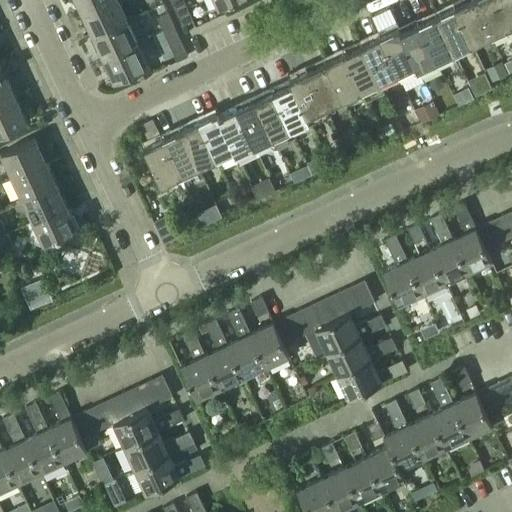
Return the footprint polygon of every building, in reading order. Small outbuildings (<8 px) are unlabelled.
[(75,0),(82,13),(109,0),(75,0)] [(109,0),(82,13),(92,35),(126,19),(117,0),(109,0)] [(173,0),(171,1),(182,25),(192,20),(182,0),(173,0)] [(473,0),(465,0),(454,5),(472,42),(490,34),(473,0)] [(495,0),(473,0),(490,34),(508,25),(495,0)] [(511,0),(495,0),(508,25),(511,23),(511,0)] [(454,5),(436,14),(453,51),(472,42),(454,5)] [(156,17),(162,30),(173,25),(167,12),(156,17)] [(436,14),(418,22),(435,59),(453,51),(436,14)] [(92,35),(103,58),(137,42),(126,19),(92,35)] [(418,22),(401,31),(400,31),(415,63),(417,68),(435,59),(418,22)] [(162,30),(173,53),(184,48),(173,25),(162,30)] [(398,26),(380,35),(397,71),(415,63),(400,31),(401,31),(398,26)] [(380,35),(362,43),(379,80),(397,71),(380,35)] [(103,58),(114,81),(134,71),(138,79),(151,72),(148,65),(137,42),(103,58)] [(343,52),(361,88),(363,94),(381,85),(379,80),(362,43),(343,52)] [(325,60),(342,97),(361,88),(343,52),(325,60)] [(307,69),(324,105),(342,97),(325,60),(307,69)] [(288,77),(291,82),(306,114),(307,114),(324,105),(307,69),(288,77)] [(0,78),(0,106),(16,98),(6,76),(0,78)] [(273,90),(290,127),(309,118),(307,114),(306,114),(291,82),(273,90)] [(255,99),(272,136),(290,127),(273,90),(255,99)] [(0,106),(0,134),(27,122),(16,98),(0,106)] [(237,107),(254,144),(272,136),(255,99),(237,107)] [(233,148),(235,153),(254,144),(237,107),(219,116),(233,148)] [(198,120),(215,156),(233,148),(219,116),(217,111),(198,120)] [(180,128),(197,165),(215,156),(198,120),(180,128)] [(162,137),(179,173),(197,165),(180,128),(162,137)] [(0,152),(11,175),(45,159),(34,136),(0,152)] [(143,145),(160,182),(179,173),(162,137),(143,145)] [(11,175),(21,197),(55,182),(45,159),(11,175)] [(21,197),(32,220),(66,204),(55,182),(21,197)] [(452,237),(468,270),(491,259),(486,248),(476,226),(464,201),(453,206),(465,231),(452,237)] [(32,220),(43,243),(77,227),(66,204),(32,220)] [(511,208),(501,214),(511,236),(511,235),(511,208)] [(429,248),(445,281),(468,270),(452,237),(440,211),(430,216),(442,242),(429,248)] [(488,220),(499,242),(511,236),(501,214),(488,220)] [(476,226),(486,248),(499,242),(488,220),(476,226)] [(407,227),(414,242),(424,237),(418,222),(407,227)] [(0,234),(0,245),(2,250),(12,245),(6,232),(0,234)] [(391,288),(398,303),(422,292),(406,259),(407,258),(395,233),(384,238),(396,263),(383,270),(391,288)] [(406,259),(422,292),(445,281),(429,248),(407,258),(406,259)] [(364,278),(351,284),(361,306),(374,300),(364,278)] [(351,284),(338,290),(348,312),(349,311),(349,312),(361,306),(351,284)] [(338,290),(325,297),(335,318),(348,312),(338,290)] [(250,300),(257,315),(268,310),(261,295),(250,300)] [(325,297),(312,303),(322,324),(328,321),(335,318),(325,297)] [(312,303),(299,309),(309,330),(316,327),(315,327),(322,324),(312,303)] [(227,342),(242,376),(265,365),(249,332),(238,306),(227,311),(239,337),(227,342)] [(299,309),(286,315),(296,337),(309,330),(299,309)] [(328,321),(322,324),(315,327),(316,327),(326,350),(360,335),(385,323),(380,313),(355,325),(349,312),(349,311),(348,312),(335,318),(328,321)] [(286,315),(273,321),(283,342),(296,337),(286,315)] [(204,353),(219,386),(242,376),(227,342),(215,317),(205,322),(216,347),(204,353)] [(249,332),(265,365),(288,354),(283,343),(283,342),(273,321),(249,332)] [(189,382),(196,397),(219,386),(204,353),(192,328),(182,332),(194,358),(180,364),(189,382)] [(360,335),(326,350),(337,373),(370,358),(396,346),(391,336),(365,348),(360,335)] [(370,358),(337,373),(348,397),(363,390),(381,381),(370,358)] [(387,365),(392,376),(406,369),(402,359),(387,365)] [(453,370),(460,384),(471,379),(464,365),(453,370)] [(162,373),(149,379),(159,401),(172,394),(162,373)] [(498,380),(508,401),(511,399),(511,379),(510,374),(498,380)] [(429,412),(445,445),(468,434),(452,401),(453,401),(441,376),(430,381),(442,406),(429,412)] [(149,379),(136,385),(146,406),(147,406),(159,401),(149,379)] [(487,385),(497,407),(508,401),(498,380),(487,385)] [(136,385),(123,391),(133,412),(146,406),(136,385)] [(476,390),(486,412),(497,407),(487,385),(476,390)] [(407,391),(414,406),(425,401),(418,386),(407,391)] [(47,426),(63,460),(86,449),(81,437),(71,415),(59,390),(48,395),(60,420),(48,426),(47,426)] [(452,401),(468,434),(491,423),(486,412),(476,390),(453,401),(452,401)] [(123,391),(110,397),(120,419),(133,412),(123,391)] [(97,403),(107,425),(114,422),(113,422),(120,419),(110,397),(97,403)] [(383,434),(388,445),(389,444),(399,467),(400,467),(422,456),(407,423),(395,397),(385,402),(396,428),(383,434)] [(24,437),(40,470),(63,460),(47,426),(48,426),(36,401),(25,406),(37,431),(25,437),(24,437)] [(84,409),(94,431),(107,425),(97,403),(84,409)] [(113,422),(114,422),(124,445),(158,429),(158,430),(183,418),(178,407),(153,419),(147,406),(146,406),(133,412),(120,419),(113,422)] [(71,415),(81,437),(94,431),(84,409),(71,415)] [(2,416),(9,431),(20,426),(13,412),(2,416)] [(407,423),(422,456),(445,445),(429,412),(407,423)] [(373,438),(383,434),(377,419),(367,424),(373,438)] [(9,431),(14,442),(2,448),(17,481),(40,470),(24,437),(25,437),(20,426),(9,431)] [(158,429),(124,445),(135,468),(168,452),(168,453),(194,441),(189,430),(163,442),(158,430),(158,429)] [(344,435),(351,449),(361,444),(354,430),(344,435)] [(321,445),(328,460),(338,455),(331,440),(321,445)] [(0,488),(17,481),(2,448),(0,443),(0,488)] [(366,455),(382,488),(405,477),(400,467),(399,467),(389,444),(388,445),(366,455)] [(298,456),(305,471),(316,466),(309,451),(298,456)] [(168,452),(135,468),(146,491),(161,484),(179,476),(204,464),(199,453),(174,465),(168,453),(168,452)] [(343,466),(359,499),(382,488),(366,455),(343,466)] [(320,477),(336,510),(359,499),(343,466),(320,477)] [(305,506),(308,511),(331,511),(336,510),(320,477),(297,488),(305,506)] [(206,511),(196,490),(186,495),(193,511),(206,511)] [(59,511),(54,499),(31,510),(32,511),(59,511)] [(163,506),(165,511),(178,511),(173,501),(163,506)]
